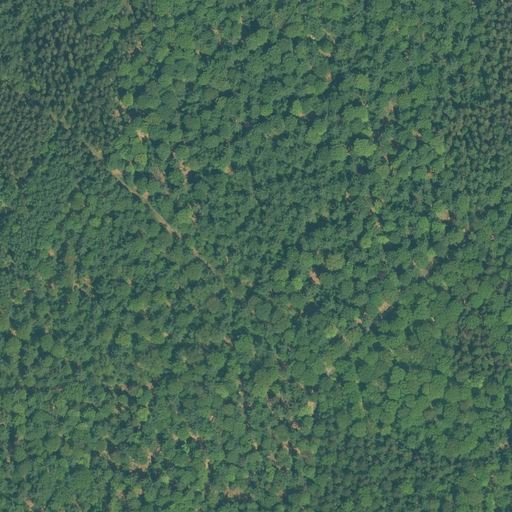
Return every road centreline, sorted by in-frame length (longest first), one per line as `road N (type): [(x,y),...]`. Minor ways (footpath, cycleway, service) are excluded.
road 1 (unclassified): [(299,511),(327,371),(511,189)]
road 2 (track): [(322,381),(63,129)]
road 3 (track): [(322,381),(0,391)]
road 4 (track): [(511,385),(322,381)]
road 5 (track): [(63,129),(147,0)]
